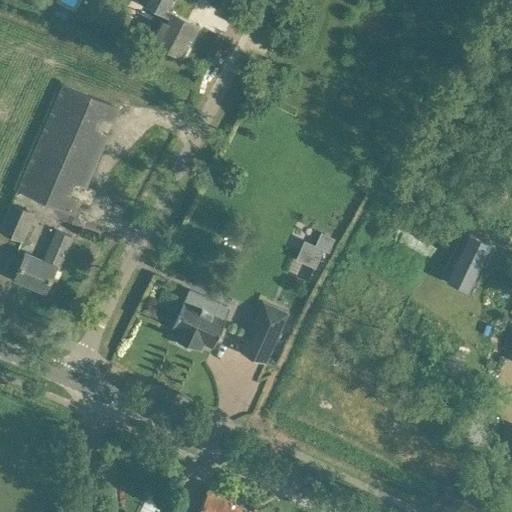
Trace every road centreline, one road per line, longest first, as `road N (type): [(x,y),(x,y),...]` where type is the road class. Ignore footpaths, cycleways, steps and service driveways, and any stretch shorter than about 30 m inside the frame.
road 1 (unclassified): [(88,389),(83,356),(97,324),(270,0)]
road 2 (tertiary): [(347,511),(88,389)]
road 3 (unclassified): [(95,511),(88,389)]
